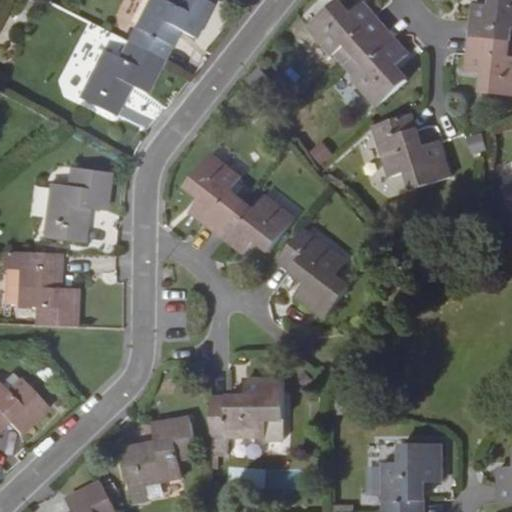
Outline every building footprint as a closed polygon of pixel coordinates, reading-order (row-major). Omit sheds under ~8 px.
[(148,0),(128,41),(163,60),(178,30),(194,38),(213,0),(148,0)] [(511,0),(492,0),(491,6),(473,4),(471,21),(470,38),(509,43),(511,43),(511,0)] [(363,3),(349,15),(337,2),(308,27),(333,56),(335,54),(345,65),(386,29),(374,16),(363,3)] [(386,29),(345,65),(354,76),(353,78),(378,107),(407,81),(395,67),(408,55),(397,41),(386,29)] [(466,72),(484,74),(482,93),(511,95),(511,52),(508,52),(509,43),(470,38),(468,54),(466,72)] [(128,41),(119,58),(103,50),(79,97),(114,115),(129,85),(146,93),(163,60),(128,41)] [(417,131),(411,115),(374,126),(390,178),(407,172),(413,190),(451,178),(439,142),(422,147),(417,131)] [(470,154),(485,151),(482,135),(467,138),(470,154)] [(309,152),(321,167),(334,156),(323,141),(309,152)] [(187,186),(201,198),(190,211),(205,223),(218,233),(242,202),(230,192),(240,179),(211,156),(187,186)] [(51,183),(43,237),(82,242),(87,208),(105,210),(110,172),(71,167),(68,186),(51,183)] [(264,197),(254,211),(242,202),(218,233),(229,242),(245,254),(256,240),(270,252),(295,221),(264,197)] [(103,237),(104,213),(90,212),(89,237),(103,237)] [(291,270),(306,282),(295,295),(324,319),(349,289),(334,277),(345,263),(303,229),(279,261),(291,270)] [(25,239),(5,251),(5,266),(20,267),(25,239)] [(76,272),(79,246),(25,239),(20,267),(18,305),(36,306),(42,306),(94,309),(96,273),(76,272)] [(0,383),(0,427),(8,420),(20,433),(48,408),(21,379),(20,380),(13,373),(1,384),(0,383)] [(229,437),(266,437),(266,419),(284,419),(285,380),(246,379),(246,397),(229,398),(212,398),(213,455),(229,455),(229,437)] [(153,424),(156,442),(123,448),(133,504),(148,501),(145,484),(183,477),(179,459),(198,456),(191,417),(153,424)] [(424,511),(424,500),(424,482),(442,482),(442,445),(403,445),(403,463),(385,463),(384,511),(424,511)] [(511,468),(501,467),(500,486),(500,502),(511,502),(511,468)] [(116,511),(101,482),(67,499),(73,511),(116,511)]
